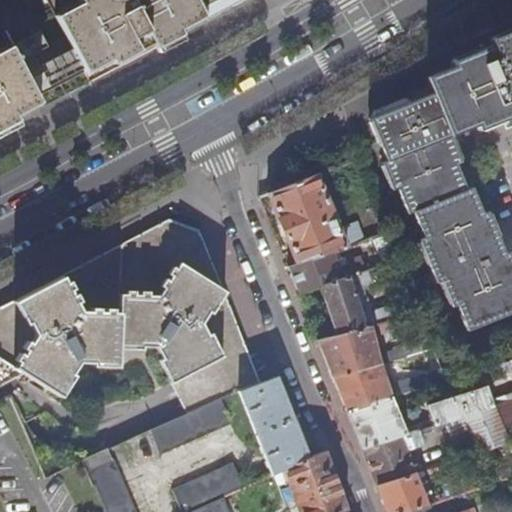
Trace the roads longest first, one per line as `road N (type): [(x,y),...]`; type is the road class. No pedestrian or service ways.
road 1 (residential): [(208,128),(286,352),(358,511)]
road 2 (secondary): [(431,0),(208,128)]
road 3 (secondary): [(208,128),(0,236)]
